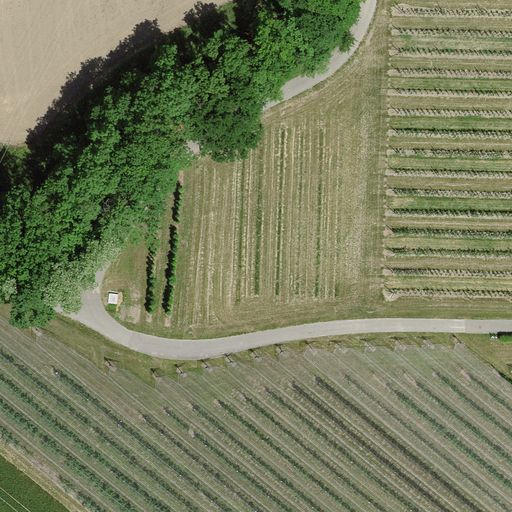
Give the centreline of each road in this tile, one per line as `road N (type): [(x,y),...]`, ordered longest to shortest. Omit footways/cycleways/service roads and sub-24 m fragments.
road 1 (track): [(511,327),(342,327),(206,352),(159,349),(71,309)]
road 2 (track): [(71,309),(182,153),(333,64),(362,27),(370,0)]
